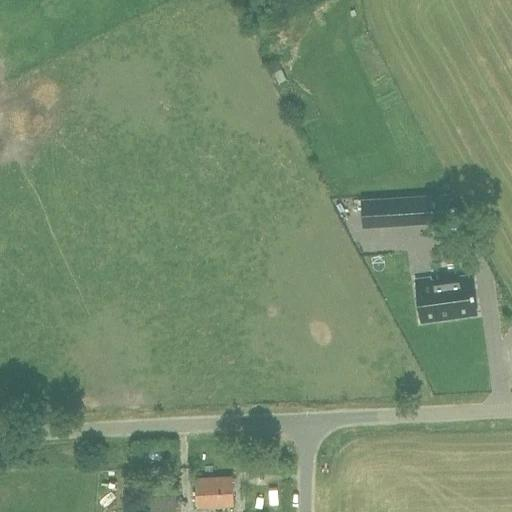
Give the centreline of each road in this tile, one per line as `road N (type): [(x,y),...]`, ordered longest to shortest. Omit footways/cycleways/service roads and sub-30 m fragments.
road 1 (unclassified): [(0,437),(299,422)]
road 2 (unclassified): [(299,422),(511,412)]
